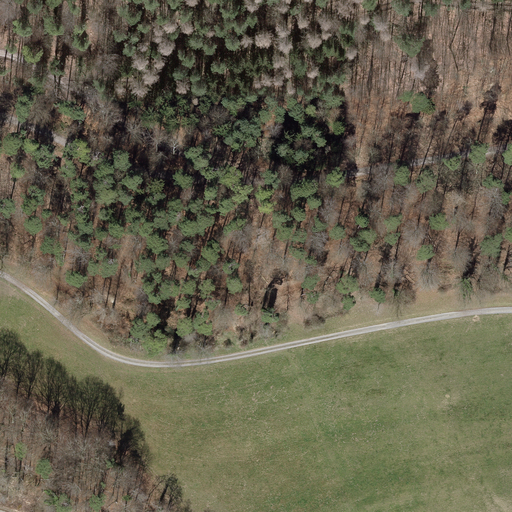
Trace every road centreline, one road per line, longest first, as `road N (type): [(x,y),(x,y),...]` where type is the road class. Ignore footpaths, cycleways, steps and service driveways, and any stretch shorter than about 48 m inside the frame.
road 1 (track): [(0,274),(94,346),(129,361),(247,355),(430,317),(511,309)]
road 2 (track): [(511,149),(298,181),(239,179)]
road 3 (track): [(0,54),(85,88),(141,133),(239,179)]
road 4 (track): [(239,179),(133,169),(0,114)]
